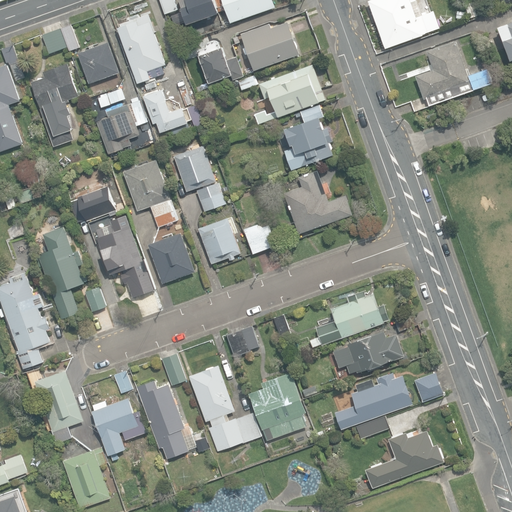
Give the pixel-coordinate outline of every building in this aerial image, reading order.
[(160,0),(165,14),(178,9),(174,0),(160,0)] [(172,15),(175,25),(187,21),(188,23),(219,13),(217,6),(226,4),(232,21),(274,7),(272,0),(186,0),(188,5),(182,7),(184,11),(172,15)] [(370,0),(369,0),(386,48),(423,35),(426,33),(425,33),(428,32),(422,15),(421,15),(415,0),(370,0)] [(118,27),(138,84),(151,79),(148,70),(167,63),(149,12),(120,22),(121,26),(118,27)] [(241,34),(254,70),(300,54),(288,22),(272,28),(270,23),(241,34)] [(511,22),(499,27),(511,61),(511,60),(511,22)] [(72,24),(62,28),(69,47),(70,51),(80,47),(72,24)] [(69,47),(62,28),(43,35),(50,54),(69,47)] [(218,43),(218,42),(217,42),(217,41),(216,41),(215,41),(214,41),(213,41),(212,41),(211,42),(210,42),(210,43),(209,43),(208,44),(208,45),(207,45),(207,46),(207,47),(198,50),(210,83),(225,78),(226,81),(244,75),(237,56),(227,60),(223,46),(220,47),(219,43),(218,43)] [(79,53),(90,83),(120,72),(110,42),(79,53)] [(411,100),(415,111),(427,106),(425,99),(427,98),(429,105),(475,90),(474,90),(493,83),(488,68),(469,75),(470,79),(457,42),(427,52),(433,70),(416,76),(423,96),(411,100)] [(10,61),(17,81),(25,77),(14,45),(3,49),(8,62),(10,61)] [(80,95),(68,63),(44,72),(45,77),(30,83),(54,146),(74,139),(71,130),(75,128),(71,116),(75,115),(69,99),(80,95)] [(0,151),(0,152),(24,143),(10,104),(21,100),(9,64),(0,66),(0,151)] [(277,109),(279,116),(326,100),(313,64),(260,83),(265,98),(271,96),(274,104),(272,105),(274,110),(277,109)] [(239,81),(243,90),(259,84),(255,75),(239,81)] [(144,94),(154,124),(159,122),(162,131),(190,122),(186,108),(171,113),(163,88),(144,94)] [(132,104),(138,121),(148,118),(142,101),(132,104)] [(98,120),(109,153),(124,148),(132,145),(130,139),(141,135),(132,110),(131,110),(129,103),(107,110),(109,116),(98,120)] [(286,150),(292,169),(334,154),(332,149),(332,148),(331,143),(329,142),(333,141),(328,127),(324,128),(320,118),(324,116),(320,104),(295,112),(297,118),(303,116),(305,121),(288,128),(295,147),(286,150)] [(255,113),(259,124),(278,118),(276,111),(267,114),(266,109),(255,113)] [(138,139),(141,145),(154,141),(150,129),(143,131),(145,137),(138,139)] [(174,156),(187,191),(216,180),(203,145),(174,156)] [(152,206),(159,227),(179,219),(158,159),(125,171),(139,210),(152,206)] [(27,180),(28,186),(50,180),(46,168),(36,171),(37,177),(27,180)] [(285,192),(299,233),(353,214),(346,195),(329,201),(318,170),(299,177),(302,186),(285,192)] [(198,190),(205,211),(227,203),(219,182),(198,190)] [(72,201),(79,222),(87,219),(88,220),(110,212),(111,215),(118,212),(117,210),(119,209),(110,185),(79,196),(80,198),(72,201)] [(19,194),(22,203),(36,199),(34,189),(19,194)] [(128,282),(133,297),(155,289),(145,259),(144,260),(128,215),(111,221),(112,223),(109,224),(109,226),(104,227),(98,230),(100,237),(98,238),(111,274),(124,270),(124,272),(122,273),(125,283),(128,282)] [(199,228),(212,263),(230,257),(231,260),(235,258),(234,255),(241,252),(228,217),(199,228)] [(245,229),(254,253),(277,245),(270,225),(260,228),(259,224),(245,229)] [(43,265),(62,319),(80,312),(72,288),(86,283),(85,281),(89,280),(85,269),(82,271),(80,265),(84,264),(80,249),(74,251),(66,226),(44,234),(50,250),(39,253),(39,256),(37,257),(40,266),(43,265)] [(150,244),(164,283),(196,271),(183,232),(150,244)] [(17,350),(24,369),(44,361),(39,345),(53,341),(48,328),(51,327),(46,314),(42,315),(39,308),(45,306),(40,293),(37,294),(29,275),(0,286),(0,297),(20,349),(17,350)] [(86,292),(93,311),(108,306),(101,287),(86,292)] [(310,339),(313,347),(345,336),(385,322),(384,321),(390,319),(386,310),(385,304),(379,306),(374,293),(366,295),(365,290),(348,296),(350,302),(332,308),(336,320),(317,327),(320,336),(310,339)] [(396,320),(399,331),(418,324),(414,313),(396,320)] [(274,318),(281,337),(291,333),(284,314),(274,318)] [(227,334),(235,356),(251,350),(250,348),(260,345),(253,325),(227,334)] [(387,337),(385,330),(348,343),(349,346),(334,351),(340,367),(348,364),(351,373),(358,370),(358,372),(405,356),(397,334),(387,337)] [(177,350),(162,356),(172,383),(187,377),(177,350)] [(401,363),(410,361),(408,355),(399,358),(401,363)] [(210,427),(218,451),(243,442),(243,443),(262,436),(254,412),(230,420),(228,414),(236,410),(220,365),(214,366),(213,366),(207,367),(207,369),(190,375),(206,421),(211,420),(213,426),(210,427)] [(52,429),(57,442),(73,437),(69,425),(85,420),(67,369),(36,380),(53,428),(52,429)] [(115,374),(122,393),(134,389),(127,370),(115,374)] [(270,426),(274,438),(308,425),(303,413),(307,411),(291,371),(262,382),(265,387),(250,393),(264,429),(270,426)] [(415,378),(423,401),(444,394),(437,371),(415,378)] [(336,412),(342,429),(414,404),(412,399),(413,396),(412,393),(411,391),(404,374),(395,377),(393,372),(379,377),(377,377),(379,383),(375,384),(372,378),(356,384),(359,390),(352,393),(357,404),(336,412)] [(163,446),(168,458),(189,451),(182,429),(185,427),(169,383),(158,387),(156,380),(138,386),(160,448),(163,446)] [(305,397),(317,392),(315,385),(303,390),(305,397)] [(94,410),(110,454),(127,448),(121,431),(124,430),(127,439),(148,431),(140,410),(135,411),(130,397),(108,405),(107,400),(93,404),(95,409),(94,410)] [(357,425),(362,438),(390,427),(386,415),(357,425)] [(367,469),(373,488),(445,462),(439,444),(433,446),(428,430),(413,435),(412,431),(408,433),(408,431),(389,438),(396,458),(367,469)] [(65,459),(82,507),(113,497),(101,464),(109,462),(103,446),(65,459)] [(0,485),(12,481),(11,477),(29,471),(23,454),(6,460),(8,464),(0,467),(0,485)] [(0,511),(23,511),(17,494),(0,500),(0,511)]
